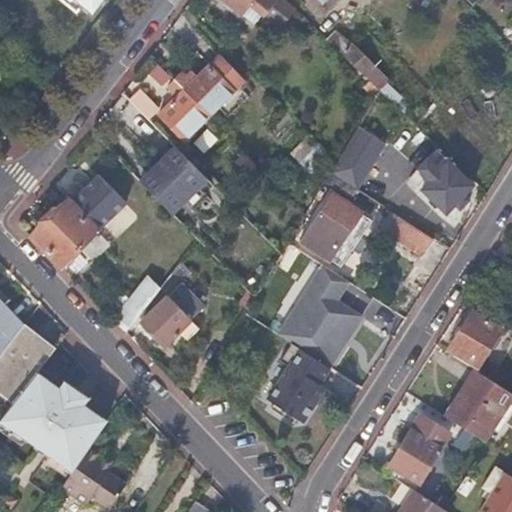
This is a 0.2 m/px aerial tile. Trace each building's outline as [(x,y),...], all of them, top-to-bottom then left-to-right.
[(70,0),(60,0),(74,11),(78,5),(70,0)] [(91,16),(103,0),(70,0),(78,5),(91,16)] [(263,10),(270,0),(226,0),(242,13),(250,2),(263,10)] [(326,40),(377,88),(388,76),(337,29),(326,40)] [(180,69),(172,76),(205,109),(208,112),(231,89),(231,87),(241,78),(219,55),(209,63),(207,62),(190,79),(180,69)] [(205,109),(172,76),(165,82),(175,93),(158,111),(183,136),(208,112),(205,109)] [(110,113),(131,130),(144,115),(123,97),(110,113)] [(385,142),(356,126),(329,174),(358,190),(385,142)] [(231,136),(222,127),(199,150),(207,158),(231,136)] [(176,145),(142,180),(172,212),(207,176),(176,145)] [(443,214),(471,187),(447,161),(419,189),(443,214)] [(51,217),(80,247),(121,207),(93,180),(72,201),(69,199),(51,217)] [(311,223),(314,224),(341,242),(361,208),(332,190),(323,204),(311,223)] [(420,254),(431,237),(398,215),(387,231),(420,254)] [(32,236),(61,266),(80,247),(51,217),(32,236)] [(327,264),(333,253),(305,236),(304,235),(297,246),(327,264)] [(80,251),(65,264),(75,276),(90,262),(80,251)] [(188,272),(179,263),(160,287),(159,289),(165,295),(142,321),(140,323),(164,345),(176,333),(183,340),(196,325),(188,318),(200,305),(178,283),(188,272)] [(511,264),(502,279),(511,285),(511,264)] [(351,284),(323,266),(283,332),(301,343),(335,364),(366,315),(341,300),(351,284)] [(133,299),(143,309),(159,289),(160,287),(148,277),(131,297),(133,299)] [(143,309),(137,317),(142,321),(165,295),(159,289),(143,309)] [(242,301),(249,307),(255,298),(248,291),(242,301)] [(0,358),(25,324),(0,297),(0,358)] [(125,329),(127,331),(137,317),(143,309),(133,299),(131,297),(114,318),(125,329)] [(479,367),(503,329),(473,310),(448,348),(479,367)] [(0,392),(15,406),(38,373),(56,349),(25,324),(0,358),(0,392)] [(335,364),(301,343),(268,397),(303,418),(335,364)] [(505,389),(475,369),(445,415),(484,440),(511,397),(511,393),(505,389)] [(51,456),(73,471),(88,449),(103,428),(107,423),(84,406),(89,399),(65,381),(60,388),(38,373),(15,406),(3,423),(42,449),(51,456)] [(418,482),(450,433),(422,416),(390,464),(418,482)] [(73,471),(61,488),(83,503),(109,464),(88,449),(73,471)] [(109,464),(83,503),(96,511),(101,511),(131,470),(113,459),(109,464)] [(493,490),(506,469),(497,463),(483,484),(493,490)] [(511,511),(511,472),(506,469),(493,490),(479,511),(511,511)] [(444,508),(415,489),(400,511),(448,511),(449,511),(444,508)] [(215,511),(218,508),(202,498),(193,511),(215,511)]
